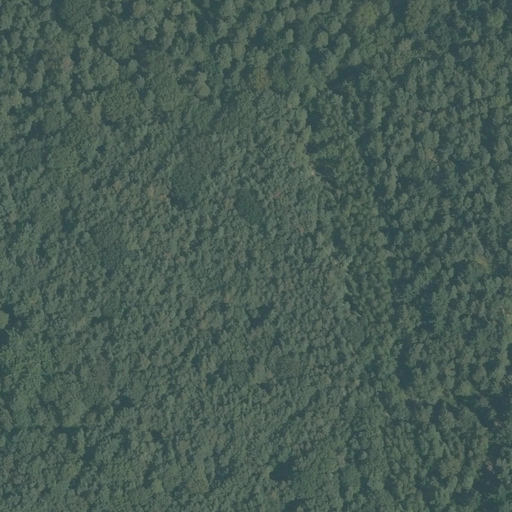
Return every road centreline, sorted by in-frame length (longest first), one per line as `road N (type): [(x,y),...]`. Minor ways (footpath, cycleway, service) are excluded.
road 1 (track): [(294,91),(392,511)]
road 2 (track): [(0,153),(294,91)]
road 3 (track): [(294,91),(511,49)]
road 4 (unclassified): [(481,511),(511,369)]
